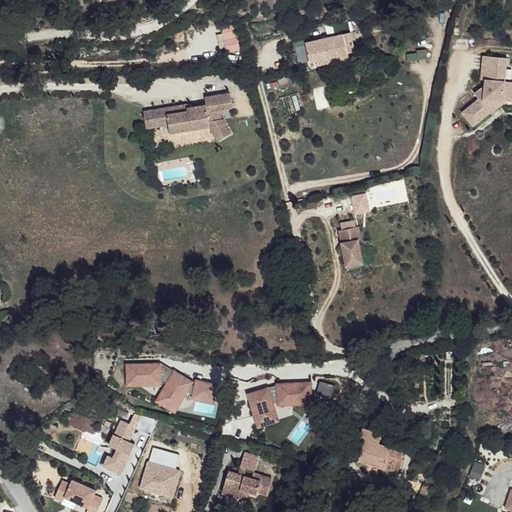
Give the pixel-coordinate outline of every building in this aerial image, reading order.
[(475,2),(467,25),(476,29),(484,5),(475,2)] [(225,49),(239,47),(236,24),(221,27),(225,49)] [(351,31),(307,42),(312,61),(318,60),(319,65),(351,57),(351,60),(362,58),(360,49),(356,50),(351,31)] [(463,111),(474,125),(492,111),(487,105),(494,99),(505,100),(511,101),(511,81),(507,81),(499,80),(501,57),(485,55),(483,79),(487,79),(486,87),(484,87),(476,92),(481,98),(463,111)] [(499,80),(507,81),(509,58),(501,57),(499,80)] [(232,92),(207,97),(208,104),(209,111),(222,109),(234,107),(232,92)] [(487,105),(492,111),(505,100),(494,99),(487,105)] [(176,106),(168,107),(171,125),(172,133),(211,126),(220,140),(233,133),(225,118),(223,118),(222,109),(209,111),(208,104),(189,107),(190,111),(179,112),(179,111),(179,110),(179,109),(178,108),(178,107),(177,107),(177,106),(176,106)] [(168,107),(146,111),(149,129),(171,125),(168,107)] [(341,230),(348,267),(365,264),(360,240),(363,240),(360,227),(341,230)] [(178,374),(179,373),(163,364),(158,364),(158,365),(160,365),(160,367),(174,375),(176,372),(178,374)] [(129,365),(129,384),(161,384),(161,379),(169,384),(163,394),(179,404),(187,391),(195,395),(195,397),(213,401),(216,385),(198,381),(197,387),(191,383),(192,382),(178,374),(176,372),(174,375),(160,367),(160,365),(158,365),(129,365)] [(261,391),(261,392),(268,389),(270,394),(281,390),(280,387),(286,385),(286,383),(261,391)] [(261,391),(250,395),(258,419),(276,413),(273,404),(279,402),(280,404),(312,403),(311,384),(286,385),(280,387),(281,390),(270,394),(268,389),(261,392),(261,391)] [(163,394),(159,400),(176,410),(179,404),(163,394)] [(160,419),(136,412),(131,422),(124,419),(117,434),(116,433),(111,443),(120,447),(116,456),(111,454),(107,464),(125,472),(137,443),(132,440),(129,439),(132,432),(135,434),(137,429),(152,436),(160,419)] [(258,419),(260,426),(278,420),(276,413),(258,419)] [(379,434),(360,427),(358,437),(357,440),(360,441),(355,461),(381,468),(381,472),(392,475),(393,469),(395,459),(399,460),(401,452),(376,444),(379,434)] [(262,455),(247,451),(242,465),(257,470),(262,455)] [(146,479),(177,488),(184,461),(153,453),(146,479)] [(254,477),(230,470),(225,488),(242,493),(243,488),(251,491),(259,493),(260,491),(270,494),(275,477),(255,472),(254,477)] [(63,480),(55,498),(64,501),(66,497),(79,504),(89,508),(86,511),(97,511),(103,500),(95,495),(97,491),(74,480),(72,484),(63,480)] [(432,486),(423,483),(418,496),(427,500),(432,486)] [(242,493),(225,488),(223,492),(249,500),(251,491),(243,488),(242,493)] [(66,497),(64,501),(63,504),(76,510),(79,504),(66,497)]
